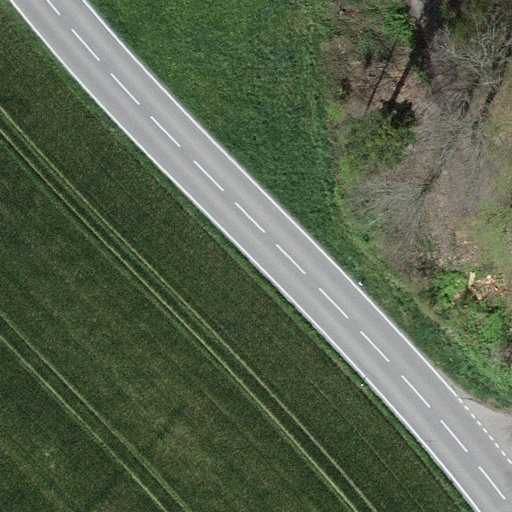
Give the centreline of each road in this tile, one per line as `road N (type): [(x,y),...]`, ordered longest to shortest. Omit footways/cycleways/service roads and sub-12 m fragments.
road 1 (tertiary): [(44,0),(90,61),(479,467)]
road 2 (track): [(441,0),(511,200)]
